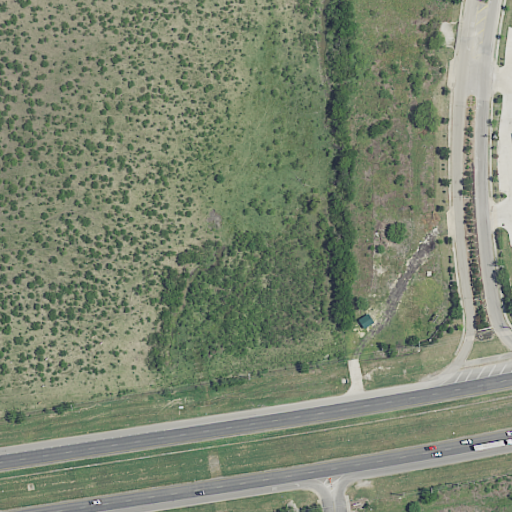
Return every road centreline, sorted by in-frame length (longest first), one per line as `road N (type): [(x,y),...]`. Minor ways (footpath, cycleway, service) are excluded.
road 1 (motorway): [(511,376),(0,461)]
road 2 (motorway): [(36,511),(511,434)]
road 3 (motorway): [(113,511),(511,446)]
road 4 (tertiary): [(470,0),(456,162),(469,335)]
road 5 (tertiary): [(500,325),(482,216),(483,77)]
road 6 (motorway): [(469,335),(451,369),(375,402)]
